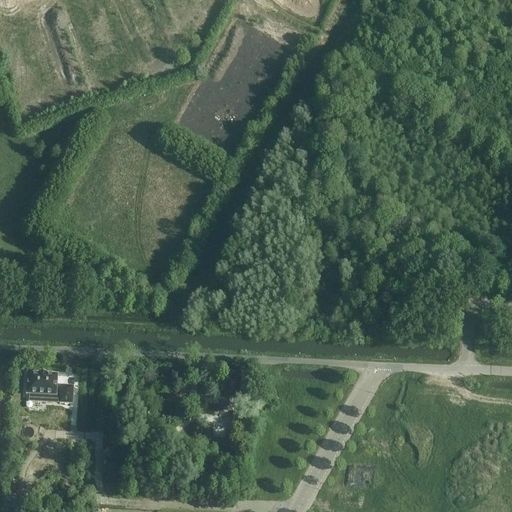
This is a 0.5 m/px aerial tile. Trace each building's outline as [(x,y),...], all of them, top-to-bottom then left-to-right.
[(25,395),(25,396),(26,396),(29,396),(28,402),(47,403),(47,397),(54,397),(55,397),(55,396),(59,396),(59,404),(71,405),(72,387),(60,387),(60,390),(56,390),(56,376),(45,375),(45,374),(38,374),(38,375),(28,374),(26,374),(26,375),(27,375),(25,395)] [(239,384),(223,383),(222,397),(218,397),(217,412),(237,413),(239,384)] [(255,388),(254,403),(327,407),(327,392),(255,388)] [(307,412),(265,485),(279,493),(321,420),(307,412)] [(11,440),(10,447),(15,447),(19,448),(20,440),(11,439),(11,440)]
